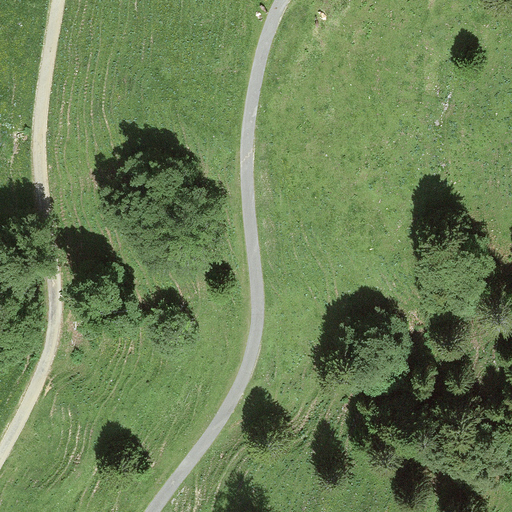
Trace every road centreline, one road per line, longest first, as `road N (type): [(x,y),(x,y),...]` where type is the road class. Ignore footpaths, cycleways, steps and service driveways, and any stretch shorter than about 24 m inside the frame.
road 1 (unclassified): [(152,511),(225,414),(249,366),(259,308),(246,131),(282,0)]
road 2 (unclassified): [(58,0),(36,148),(54,306),(50,341),(0,456)]
